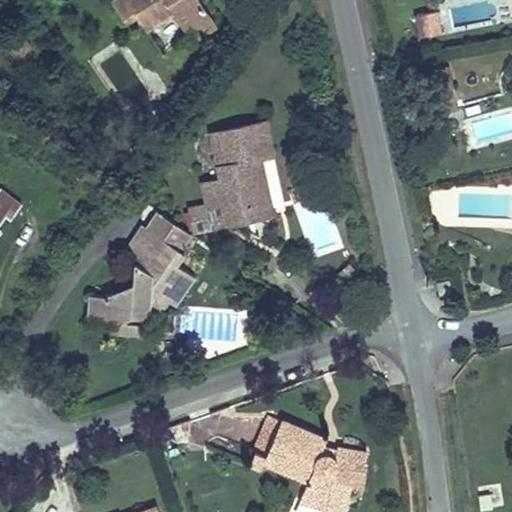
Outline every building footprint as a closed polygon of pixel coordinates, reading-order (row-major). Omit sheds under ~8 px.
[(221,31),(201,0),(111,0),(122,21),(134,14),(145,33),(173,15),(189,41),(199,34),(204,41),(221,31)] [(441,12),(425,12),(430,35),(444,32),(441,12)] [(23,57),(34,46),(18,32),(8,43),(23,57)] [(468,108),(459,67),(430,73),(439,114),(468,108)] [(281,187),(274,156),(276,155),(268,118),(206,130),(215,177),(200,180),(212,229),(235,224),(229,198),(281,187)] [(0,219),(6,211),(15,217),(27,200),(2,182),(0,185),(0,238),(1,239),(10,226),(0,219)] [(287,211),(281,187),(229,198),(235,224),(287,211)] [(193,231),(160,210),(149,227),(183,247),(184,248),(193,231)] [(180,303),(201,270),(179,256),(184,248),(183,247),(149,227),(146,225),(125,257),(139,266),(137,282),(115,291),(93,290),(90,322),(119,323),(131,313),(153,314),(154,306),(162,307),(168,296),(180,303)] [(453,291),(450,277),(438,279),(441,294),(453,291)] [(151,334),(153,314),(131,313),(119,323),(118,332),(151,334)] [(271,455),(284,418),(282,420),(266,414),(253,448),(271,455)] [(365,488),(371,448),(328,441),(330,435),(284,418),(271,455),(267,466),(306,482),(299,501),(328,510),(331,494),(350,498),(352,488),(365,488)] [(338,511),(348,511),(350,498),(331,494),(328,510),(338,511)] [(160,511),(157,503),(133,511),(160,511)]
